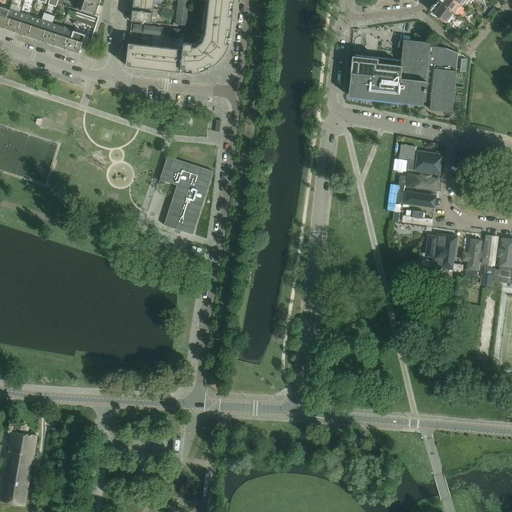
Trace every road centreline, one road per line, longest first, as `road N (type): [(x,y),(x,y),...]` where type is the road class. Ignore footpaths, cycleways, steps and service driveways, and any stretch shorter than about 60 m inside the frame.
road 1 (residential): [(231,92),(232,146),(198,406)]
road 2 (residential): [(296,409),(326,125),(334,112)]
road 3 (residential): [(511,432),(296,409)]
road 4 (residential): [(511,226),(444,217),(454,136)]
road 5 (residential): [(413,10),(470,54),(511,2)]
road 6 (residential): [(454,136),(334,112)]
